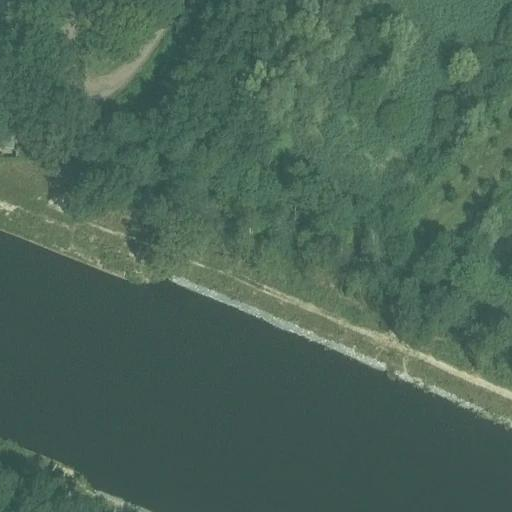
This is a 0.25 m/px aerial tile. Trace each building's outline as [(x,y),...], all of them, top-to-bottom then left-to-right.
[(34,26),(26,24),(24,31),(31,34),(34,26)] [(34,48),(22,44),(18,56),(30,60),(34,48)] [(24,75),(13,72),(9,86),(20,89),(24,75)] [(18,98),(15,114),(23,116),(26,100),(18,98)] [(16,151),(15,159),(23,160),(24,152),(16,151)]
